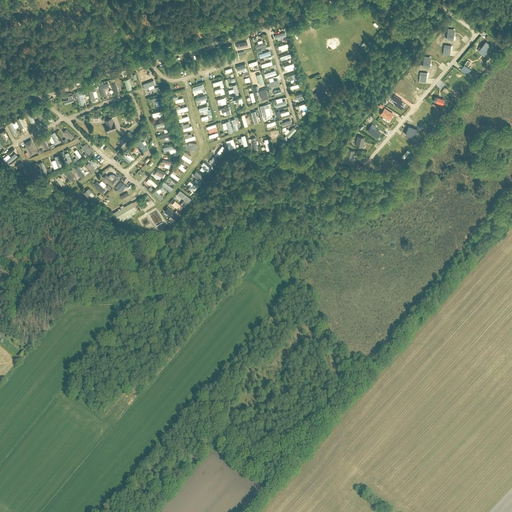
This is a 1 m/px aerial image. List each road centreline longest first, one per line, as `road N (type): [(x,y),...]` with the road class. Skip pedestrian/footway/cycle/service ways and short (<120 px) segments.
road 1 (track): [(13,143),(138,91),(155,144),(137,161)]
road 2 (track): [(184,78),(199,155),(160,207)]
